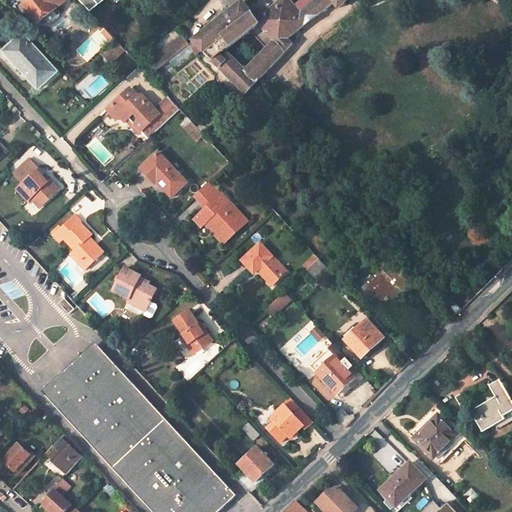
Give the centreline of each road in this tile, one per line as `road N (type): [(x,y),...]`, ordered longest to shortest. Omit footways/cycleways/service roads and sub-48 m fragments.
road 1 (unclassified): [(168,253),(345,441)]
road 2 (unclassified): [(511,276),(345,441)]
